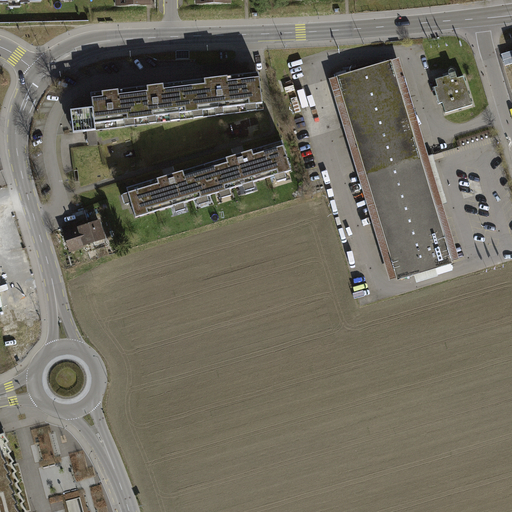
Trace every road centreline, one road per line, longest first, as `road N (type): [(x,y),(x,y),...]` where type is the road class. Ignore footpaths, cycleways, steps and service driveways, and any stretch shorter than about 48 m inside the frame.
road 1 (secondary): [(39,75),(81,47),(112,40),(477,16)]
road 2 (secondary): [(54,292),(17,151),(21,105),(39,75)]
road 3 (residential): [(477,16),(511,134)]
